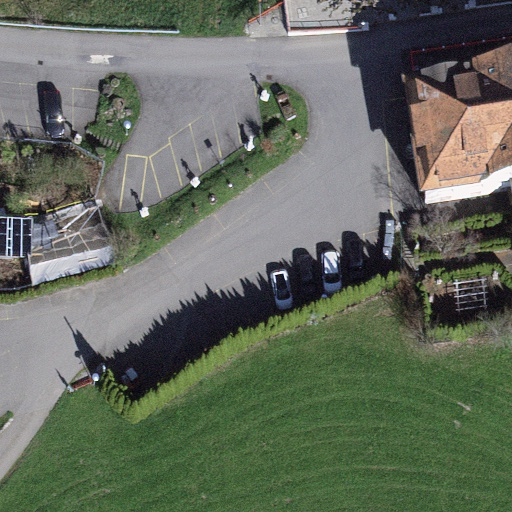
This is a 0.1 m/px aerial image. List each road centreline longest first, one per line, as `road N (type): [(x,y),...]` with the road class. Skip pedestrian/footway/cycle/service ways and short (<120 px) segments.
road 1 (residential): [(0,48),(78,59),(334,58),(344,93),(347,156),(329,182),(61,367)]
road 2 (track): [(334,58),(511,25)]
